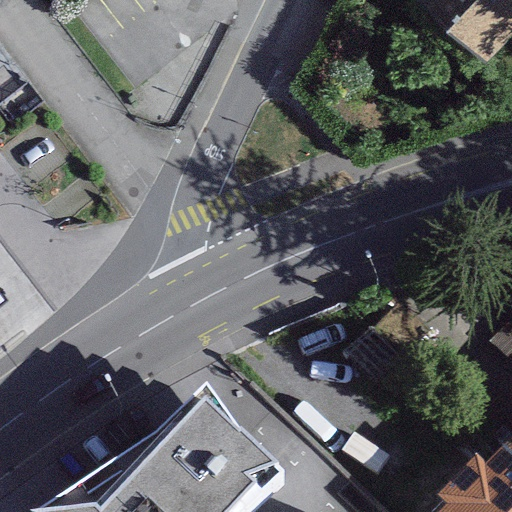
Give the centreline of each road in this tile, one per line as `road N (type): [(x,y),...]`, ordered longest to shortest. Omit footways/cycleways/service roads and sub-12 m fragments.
road 1 (residential): [(292,0),(207,166),(201,229),(223,289)]
road 2 (primary): [(511,182),(315,247),(223,289)]
road 3 (primary): [(223,289),(99,359),(0,428)]
